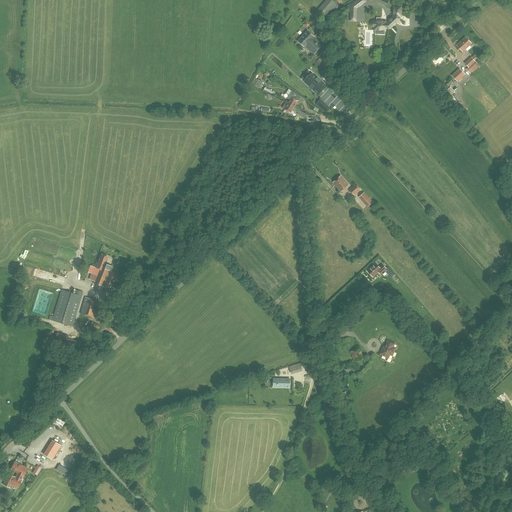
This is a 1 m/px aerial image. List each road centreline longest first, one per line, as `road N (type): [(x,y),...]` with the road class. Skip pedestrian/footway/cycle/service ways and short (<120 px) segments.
road 1 (unclassified): [(60,399),(476,0)]
road 2 (track): [(462,511),(428,464),(358,471),(322,344)]
road 3 (track): [(322,344),(302,168)]
road 4 (unclassified): [(150,511),(60,399)]
